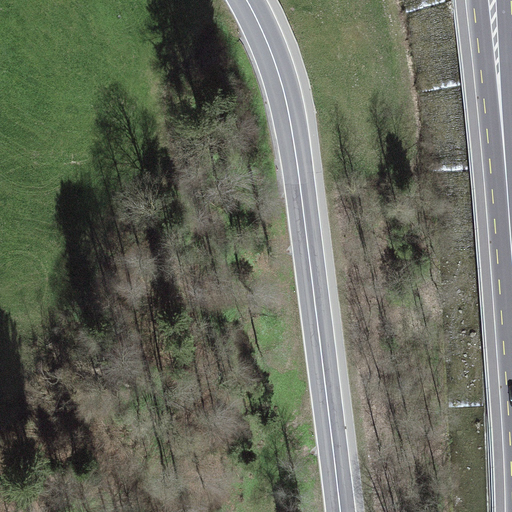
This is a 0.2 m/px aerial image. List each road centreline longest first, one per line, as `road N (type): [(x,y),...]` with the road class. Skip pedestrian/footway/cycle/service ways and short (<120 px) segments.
road 1 (tertiary): [(248,0),(285,93),(339,511)]
road 2 (secondary): [(511,443),(483,0)]
